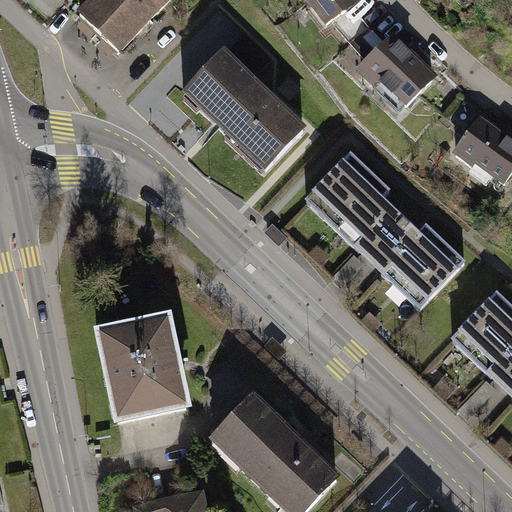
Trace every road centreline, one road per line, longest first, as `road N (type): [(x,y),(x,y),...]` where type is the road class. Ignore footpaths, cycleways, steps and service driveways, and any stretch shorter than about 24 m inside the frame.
road 1 (residential): [(0,156),(61,150),(141,174),(508,511)]
road 2 (secondary): [(73,511),(0,181)]
road 3 (residential): [(397,0),(511,103)]
